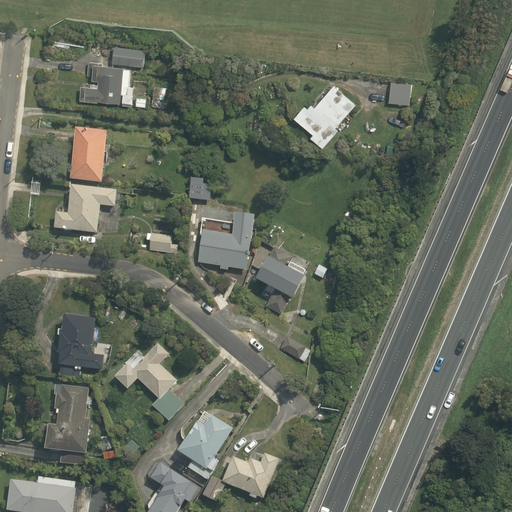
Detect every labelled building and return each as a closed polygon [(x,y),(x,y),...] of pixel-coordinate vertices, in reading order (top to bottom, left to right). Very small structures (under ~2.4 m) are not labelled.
[(113,47),(111,64),(142,68),(144,51),(113,47)] [(130,69),(93,65),(91,81),(97,82),(97,89),(80,87),(78,102),(130,108),(132,87),(128,87),(130,69)] [(390,82),(389,105),(410,106),(412,83),(390,82)] [(153,85),(152,97),(138,95),(137,105),(165,108),(165,100),(167,86),(153,85)] [(354,105),(331,86),(313,108),(305,102),(291,118),(312,136),(308,140),(322,152),(338,134),(333,130),(354,105)] [(106,133),(76,129),(69,182),(99,186),(106,133)] [(213,182),(190,180),(188,201),(210,204),(213,182)] [(66,215),(53,213),(51,231),(94,236),(97,208),(113,210),(115,192),(69,187),(66,215)] [(244,272),(253,218),(234,215),(230,239),(203,234),(198,265),(244,272)] [(174,237),(146,234),(146,244),(153,245),(152,253),(178,256),(179,246),(173,245),(174,237)] [(279,317),(290,298),(293,300),(305,279),(271,259),(259,280),(276,290),(274,295),(261,288),(257,296),(269,303),(265,309),(279,317)] [(329,271),(318,265),(312,274),(322,281),(329,271)] [(96,315),(64,313),(61,376),(82,377),(82,370),(105,372),(106,355),(94,354),(96,315)] [(290,336),(283,349),(306,362),(313,349),(290,336)] [(141,379),(160,398),(154,405),(170,421),(184,407),(169,392),(179,382),(161,363),(171,353),(161,343),(137,367),(131,361),(117,375),(131,388),(141,379)] [(85,465),(92,387),(57,384),(54,414),(61,414),(61,424),(51,423),(48,449),(62,450),(61,463),(85,465)] [(183,451),(194,458),(189,468),(208,479),(221,456),(237,427),(206,410),(183,451)] [(250,462),(237,456),(225,481),(263,499),(283,458),(268,451),(265,455),(256,451),(250,462)] [(201,484),(163,460),(152,477),(163,483),(158,491),(165,495),(154,511),(180,511),(185,504),(188,506),(201,484)] [(6,511),(10,511),(85,511),(89,484),(37,478),(36,484),(10,481),(6,511)]
